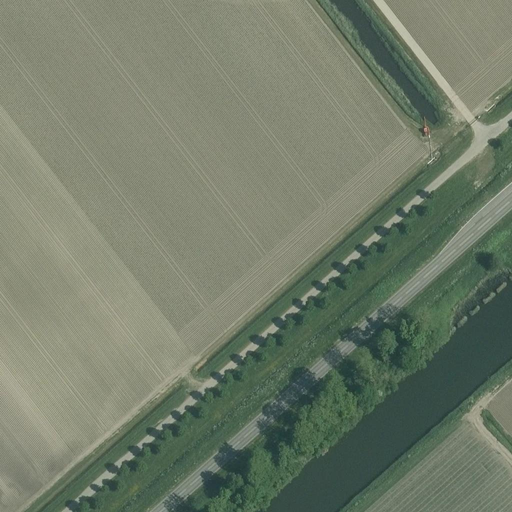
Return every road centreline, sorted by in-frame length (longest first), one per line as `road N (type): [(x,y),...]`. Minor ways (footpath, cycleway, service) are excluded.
road 1 (unclassified): [(65,511),(511,116)]
road 2 (trunk): [(159,511),(511,199)]
